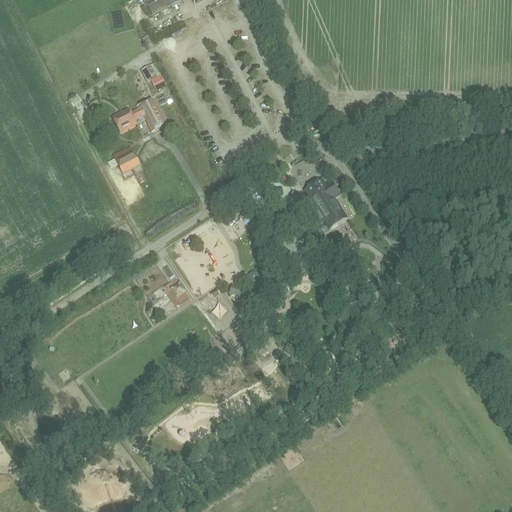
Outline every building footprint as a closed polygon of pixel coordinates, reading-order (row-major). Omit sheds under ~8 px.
[(155,13),(147,0),(134,0),(127,4),(138,23),(155,13)] [(145,72),(154,63),(148,57),(139,65),(145,72)] [(167,86),(161,75),(150,81),(156,92),(167,86)] [(78,109),(85,104),(79,96),(72,100),(78,109)] [(167,125),(153,98),(137,106),(139,110),(130,114),(128,111),(112,119),(120,133),(135,125),(134,121),(143,117),(151,133),(167,125)] [(134,151),(115,160),(122,174),(141,165),(134,151)] [(306,191),(314,204),(315,203),(325,218),(323,219),(327,225),(330,230),(346,220),(334,199),(337,197),(330,186),(326,188),(322,181),(314,186),(306,191)] [(326,241),(318,227),(302,237),(312,252),(321,246),(327,242),(326,241)] [(327,242),(321,246),(330,259),(347,247),(338,233),(326,241),(327,242)] [(269,299),(272,303),(290,291),(283,279),(264,291),(267,295),(268,294),(271,298),(269,299)] [(176,280),(163,289),(175,308),(189,299),(176,280)] [(217,291),(210,295),(213,300),(220,295),(217,291)] [(353,301),(349,303),(354,311),(357,309),(353,301)] [(163,314),(172,309),(169,304),(160,309),(163,314)] [(235,328),(246,341),(254,335),(244,321),(235,328)]
